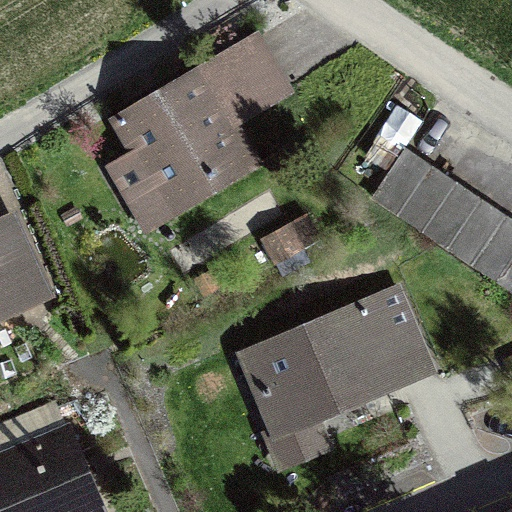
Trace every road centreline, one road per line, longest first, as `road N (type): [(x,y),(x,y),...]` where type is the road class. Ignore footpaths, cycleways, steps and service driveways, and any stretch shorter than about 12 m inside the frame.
road 1 (residential): [(235,0),(0,144)]
road 2 (residential): [(326,0),(511,125)]
